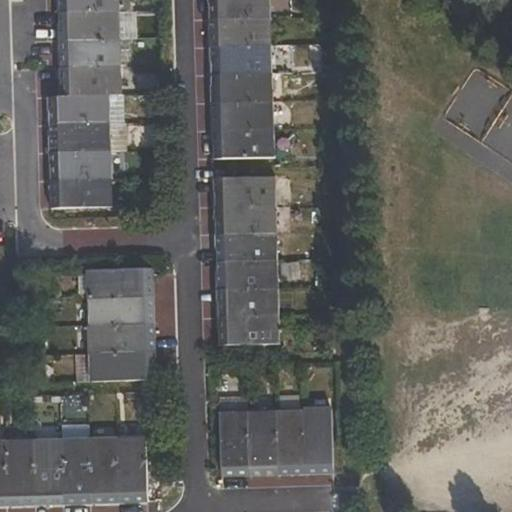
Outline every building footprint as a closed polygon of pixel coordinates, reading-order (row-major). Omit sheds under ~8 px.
[(60,0),(61,0),(65,0),(65,15),(121,13),(120,0),(60,0)] [(132,13),(131,0),(120,0),(121,13),(132,13)] [(215,5),(216,20),(272,19),(271,0),(212,0),(213,5),(215,5)] [(67,29),(68,43),(122,42),(121,28),(121,19),(121,13),(65,15),(61,15),(62,29),(67,29)] [(121,19),(121,28),(138,27),(137,18),(121,19)] [(220,35),(220,48),(272,47),(272,19),(216,20),(212,20),(212,35),(220,35)] [(134,69),(133,41),(122,42),(123,70),(134,69)] [(63,43),(64,58),(69,58),(69,70),(123,70),(122,42),(68,43),(63,43)] [(220,62),(221,75),(273,75),(272,47),(220,48),(213,48),(213,62),(220,62)] [(70,98),(111,96),(124,96),(123,70),(69,70),(64,71),(65,85),(70,85),(70,98)] [(273,75),(274,102),(285,102),(284,74),(273,75)] [(217,76),(218,91),(220,91),(220,104),(274,102),(273,75),(221,75),(217,76)] [(59,113),(59,125),(112,124),(111,96),(70,98),(64,98),(61,98),(51,98),(51,113),(59,113)] [(124,96),(111,96),(112,124),(124,124),(124,96)] [(216,118),(221,118),(221,132),(275,130),(274,102),(220,104),(216,104),(216,118)] [(113,153),(128,152),(127,124),(124,124),(112,124),(59,125),(56,125),(56,142),(59,142),(60,154),(113,153)] [(56,125),(51,125),(52,154),(54,154),(60,154),(59,142),(56,142),(56,125)] [(216,146),(222,146),(222,159),(276,158),(275,130),(221,132),(216,132),(216,146)] [(113,180),(113,153),(60,154),(54,154),(54,169),(60,169),(60,183),(113,180)] [(53,183),(60,183),(60,169),(54,169),(54,154),(52,154),(53,183)] [(223,193),(224,207),(277,206),(276,179),(218,180),(218,194),(223,193)] [(53,183),(53,197),(60,197),(61,211),(114,208),(113,180),(60,183),(53,183)] [(224,222),(224,236),(278,234),(277,206),(224,207),(219,207),(219,222),(224,222)] [(227,249),(228,263),(279,262),(278,234),(224,236),(220,235),(221,250),(227,249)] [(226,263),(228,263),(227,249),(221,250),(220,235),(218,235),(218,263),(226,263)] [(228,278),(228,291),(280,290),(279,262),(228,263),(226,263),(226,278),(228,278)] [(224,291),(228,291),(228,278),(226,278),(226,263),(218,263),(219,291),(224,291)] [(155,283),(151,283),(150,270),(89,270),(90,299),(151,298),(155,298),(155,283)] [(229,304),(229,318),(280,318),(280,290),(228,291),(224,291),(225,304),(229,304)] [(220,319),(229,318),(229,304),(225,304),(224,291),(219,291),(220,319)] [(155,311),(152,311),(151,298),(90,299),(91,327),(152,326),(156,326),(155,311)] [(220,333),(227,333),(228,346),(281,345),(280,318),(220,319),(220,333)] [(156,339),(153,339),(152,326),(91,327),(92,355),(153,354),(157,354),(156,339)] [(158,366),(154,366),(153,354),(92,355),(93,383),(158,380),(158,366)] [(0,386),(10,386),(10,373),(0,373),(0,386)] [(306,467),(322,467),(322,462),(334,462),(332,410),(304,411),(306,463),(306,467)] [(278,468),(293,468),(293,463),(306,463),(304,411),(277,412),(278,463),(278,468)] [(251,469),(266,469),(265,464),(278,463),(277,412),(249,413),(251,464),(251,469)] [(238,470),(237,465),(251,464),(249,413),(222,414),(223,470),(238,470)] [(93,496),(107,496),(107,491),(121,491),(120,439),(90,440),(92,491),(93,496)] [(135,495),(135,490),(148,490),(147,439),(120,439),(121,491),(121,496),(135,495)] [(64,497),(79,497),(79,492),(92,491),(90,440),(62,441),(64,491),(64,497)] [(9,498),(23,498),(23,492),(37,492),(35,441),(7,442),(9,493),(9,498)] [(37,497),(52,497),(52,492),(64,491),(62,441),(35,441),(37,492),(37,497)] [(0,493),(9,493),(7,442),(0,442),(0,493)]
